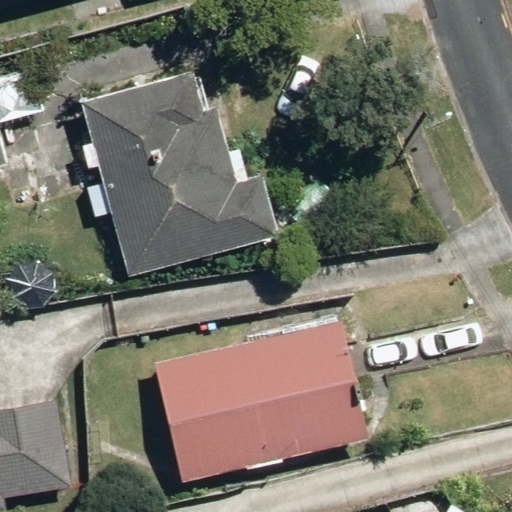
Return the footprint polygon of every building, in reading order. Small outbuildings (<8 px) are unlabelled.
[(0,121),(51,108),(37,57),(0,67),(0,164),(7,162),(0,136),(0,121)] [(211,103),(200,62),(87,92),(137,274),(284,234),(267,169),(243,175),(222,100),(211,103)] [(371,425),(340,306),(159,354),(190,472),(371,425)] [(0,505),(11,503),(9,491),(68,481),(52,394),(0,402),(0,505)] [(485,511),(455,495),(445,511),(485,511)]
